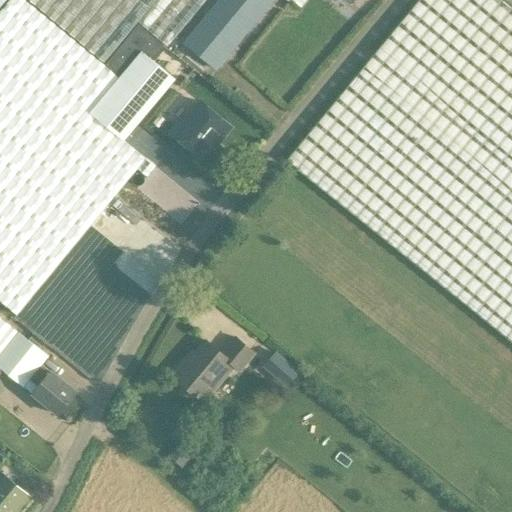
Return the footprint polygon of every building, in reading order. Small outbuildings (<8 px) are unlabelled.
[(18,0),(3,0),(0,4),(0,303),(13,315),(133,168),(143,176),(151,166),(119,140),(171,77),(140,51),(117,80),(18,0)] [(30,0),(101,61),(135,21),(165,46),(203,0),(30,0)] [(273,0),(217,0),(181,44),(215,71),(273,0)] [(420,0),(286,162),(444,291),(511,345),(511,12),(497,0),(420,0)] [(117,77),(140,49),(154,61),(164,49),(137,26),(104,66),(117,77)] [(199,102),(171,136),(196,157),(215,135),(219,139),(229,127),(199,102)] [(0,351),(15,332),(0,320),(0,351)] [(45,356),(15,332),(0,351),(0,370),(20,387),(26,379),(33,384),(27,392),(55,415),(74,392),(38,364),(45,356)] [(181,360),(168,376),(195,399),(206,385),(212,390),(231,367),(237,371),(251,354),(233,338),(219,354),(203,341),(184,363),(181,360)] [(299,373),(275,353),(263,367),(287,387),(299,373)] [(0,474),(0,511),(16,511),(28,498),(0,474)]
